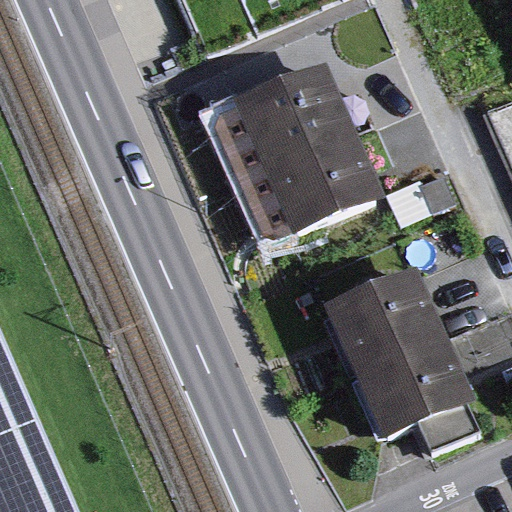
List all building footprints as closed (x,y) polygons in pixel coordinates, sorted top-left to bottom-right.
[(242,117),(268,179),(351,144),(325,82),(242,117)] [(268,179),(294,241),(377,206),(351,144),(268,179)] [(333,324),(360,384),(442,348),(415,288),(333,324)] [(360,384),(387,444),(469,408),(442,348),(360,384)] [(0,511),(68,511),(0,356),(0,511)]
